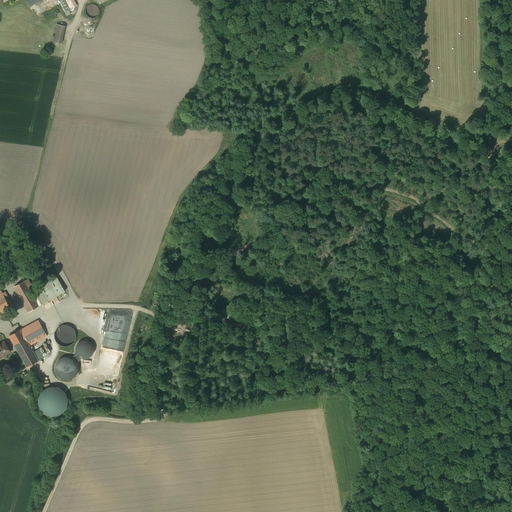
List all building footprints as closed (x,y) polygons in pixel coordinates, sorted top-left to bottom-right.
[(66,0),(60,0),(68,16),(72,13),(66,0)] [(96,5),(94,4),(92,4),(90,5),(88,7),(87,8),(87,10),(87,13),(88,15),(89,16),(91,17),(93,17),(95,17),(97,16),(99,14),(99,12),(100,10),(99,8),(98,6),(96,5)] [(67,26),(57,24),(53,42),(62,43),(67,26)] [(37,293),(43,303),(65,291),(57,277),(35,289),(37,293)] [(28,312),(39,306),(33,295),(25,281),(14,286),(28,312)] [(1,291),(0,291),(0,313),(10,308),(1,291)] [(33,295),(39,306),(43,303),(37,293),(33,295)] [(47,336),(38,320),(9,336),(27,367),(39,360),(32,348),(30,345),(47,336)] [(63,325),(60,327),(58,330),(56,333),(56,336),(57,340),(59,343),(62,345),(66,345),(70,345),(73,343),(75,341),(76,337),(77,334),(76,330),(73,327),(70,326),(67,325),(63,325)] [(129,329),(109,325),(104,345),(125,350),(127,338),(129,329)] [(84,359),(87,358),(89,358),(91,356),(93,354),(94,352),(94,350),(94,347),(93,345),(92,343),(90,341),(88,340),(85,340),(83,340),(80,341),(78,342),(77,344),(76,347),(75,349),(76,351),(76,354),(78,356),(80,357),(82,358),(84,359)] [(0,357),(10,352),(4,342),(0,343),(0,357)] [(32,348),(39,360),(45,357),(38,344),(32,348)] [(55,365),(55,368),(55,370),(56,373),(57,375),(59,377),(61,379),(64,379),(66,380),(69,380),(72,379),(74,378),(76,376),(77,373),(78,371),(79,368),(78,366),(78,363),(76,361),(74,359),(72,358),(70,357),(67,356),(64,356),(62,357),(60,359),(58,360),(56,363),(55,365)] [(97,388),(120,393),(120,389),(118,388),(119,383),(99,379),(97,388)] [(67,406),(68,402),(68,399),(67,397),(67,395),(65,392),(62,390),(59,388),(56,387),(52,387),(49,387),(45,389),(42,391),(40,394),(39,397),(39,398),(38,401),(38,404),(39,408),(41,411),(44,413),(47,415),(50,416),(54,416),(57,416),(61,414),(63,412),(66,409),(67,406)]
